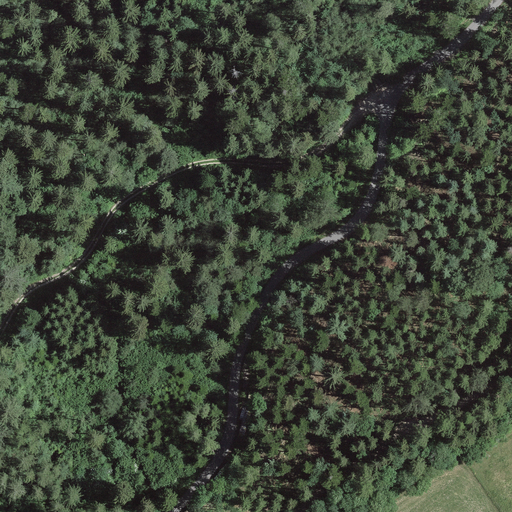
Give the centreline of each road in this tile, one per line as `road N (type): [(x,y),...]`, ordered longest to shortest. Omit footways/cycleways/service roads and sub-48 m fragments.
road 1 (unclassified): [(174,511),(228,440),(238,356),(274,279),(360,213),(394,93),(456,45),(495,0)]
road 2 (track): [(394,93),(365,105),(326,146),(298,161),(209,161),(139,190),(113,210),(88,256),(37,284),(0,349)]
road 3 (track): [(298,511),(397,436),(494,387),(511,368)]
